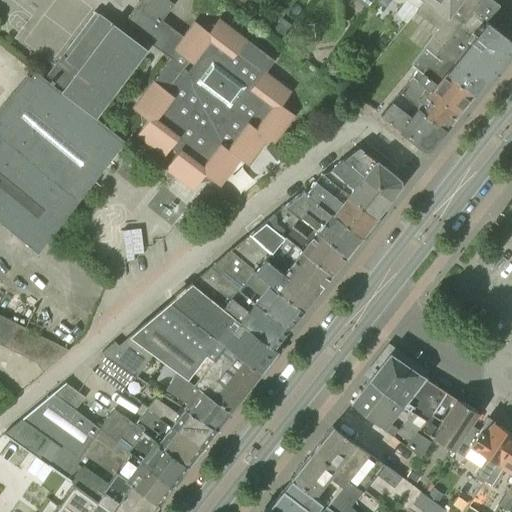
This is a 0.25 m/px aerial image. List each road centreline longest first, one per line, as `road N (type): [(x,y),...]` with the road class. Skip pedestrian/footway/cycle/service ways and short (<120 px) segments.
road 1 (residential): [(0,419),(348,125),(371,130),(444,189)]
road 2 (tertiary): [(368,284),(190,511)]
road 3 (tertiary): [(216,511),(384,297)]
road 4 (residential): [(511,397),(384,297)]
road 5 (tertiary): [(444,189),(368,284)]
road 6 (tertiary): [(384,297),(460,202)]
